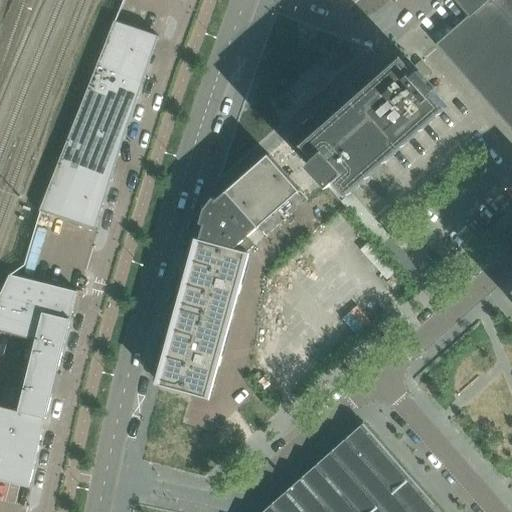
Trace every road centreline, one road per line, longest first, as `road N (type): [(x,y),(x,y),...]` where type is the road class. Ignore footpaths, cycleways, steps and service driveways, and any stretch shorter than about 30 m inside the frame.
road 1 (unclassified): [(195,0),(112,243),(44,511)]
road 2 (tertiary): [(105,480),(138,331),(245,0)]
road 3 (unknown): [(279,382),(266,352),(287,274),(325,246),(368,287),(372,301),(335,332)]
road 4 (residential): [(379,378),(239,501)]
road 5 (residential): [(379,378),(511,259)]
road 6 (residential): [(495,511),(379,378)]
road 7 (residential): [(105,480),(239,501)]
